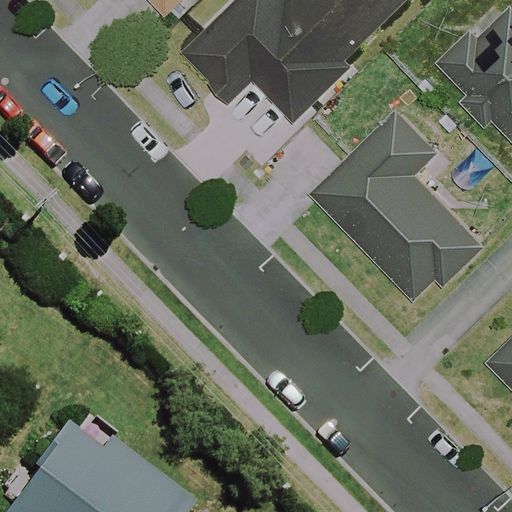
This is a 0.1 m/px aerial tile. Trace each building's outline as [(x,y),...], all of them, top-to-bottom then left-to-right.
[(153,0),(167,15),(183,0),(153,0)] [(413,0),(247,0),(192,54),(241,104),(260,86),(303,130),(364,70),(353,59),(413,0)] [(511,5),(444,68),(470,96),(464,101),(492,130),(498,124),(511,139),(511,143),(508,148),(511,152),(511,5)] [(444,153),(404,112),(317,197),(424,306),(488,244),(421,175),(444,153)] [(511,344),(493,362),(511,383),(511,344)] [(187,511),(63,418),(0,501),(0,511),(187,511)]
